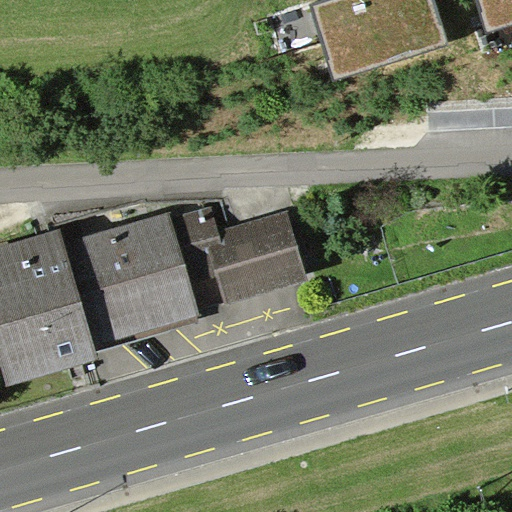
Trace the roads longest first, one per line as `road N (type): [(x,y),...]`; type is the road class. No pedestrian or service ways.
road 1 (primary): [(0,473),(511,317)]
road 2 (residential): [(0,203),(98,185),(511,156)]
